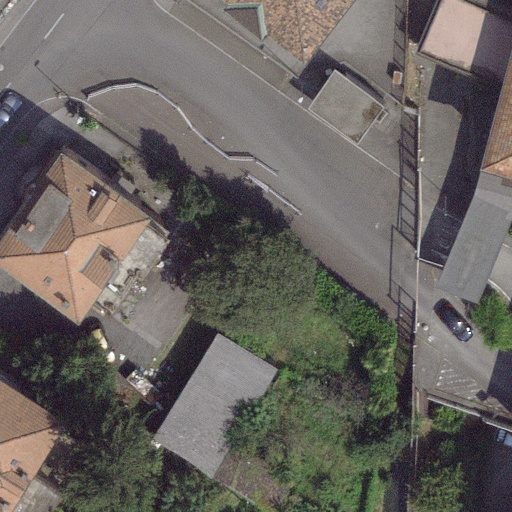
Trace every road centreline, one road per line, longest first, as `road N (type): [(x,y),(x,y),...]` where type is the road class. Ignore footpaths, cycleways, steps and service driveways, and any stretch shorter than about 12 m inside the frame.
road 1 (tertiary): [(96,0),(304,165),(426,308),(511,353)]
road 2 (tertiary): [(78,0),(0,99)]
